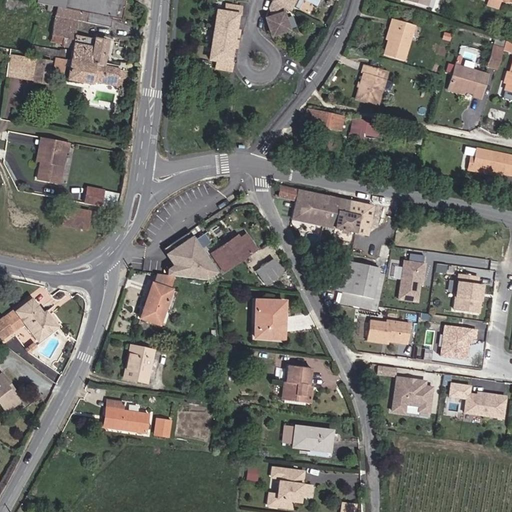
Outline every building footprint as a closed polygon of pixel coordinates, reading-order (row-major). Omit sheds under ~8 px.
[(35,0),(35,3),(56,7),(64,8),(65,0),(35,0)] [(94,14),(96,0),(65,0),(64,8),(94,14)] [(96,0),(94,14),(112,18),(122,20),(125,0),(96,0)] [(273,0),(273,1),(288,9),(292,0),(273,0)] [(498,9),(500,0),(487,0),(486,6),(498,9)] [(283,18),(288,9),(273,1),(270,8),(278,13),(276,16),(272,17),(266,19),(271,35),(287,30),(283,18)] [(234,29),(237,15),(239,16),(240,8),(225,5),(224,13),(217,11),(214,26),(234,30),(234,29)] [(112,18),(94,14),(64,8),(56,7),(50,42),(73,47),(70,60),(103,67),(108,41),(75,35),(78,21),(110,27),(112,18)] [(276,16),(278,13),(270,8),(272,17),(276,16)] [(403,61),(414,26),(391,19),(389,27),(391,28),(387,40),(383,55),(403,61)] [(237,38),(238,30),(234,29),(234,30),(214,26),(211,45),(231,48),(235,49),(236,41),(233,40),(233,37),(237,38)] [(229,62),(231,48),(211,45),(209,60),(217,61),(215,68),(230,71),(231,63),(229,62)] [(497,69),(502,48),(493,45),(486,66),(497,69)] [(32,81),(36,59),(10,55),(7,77),(32,81)] [(49,85),(53,61),(36,58),(36,59),(32,81),(32,82),(49,85)] [(123,86),(126,71),(103,67),(70,60),(56,58),(54,71),(63,73),(64,65),(69,66),(67,79),(90,84),(91,80),(123,86)] [(480,99),(487,75),(454,65),(448,87),(463,91),(472,94),(471,97),(480,99)] [(376,106),(386,72),(365,66),(355,99),(376,106)] [(462,95),(463,91),(448,87),(447,90),(462,95)] [(319,92),(316,99),(326,102),(328,95),(319,92)] [(339,130),(342,117),(307,110),(304,123),(339,130)] [(374,134),(376,124),(355,120),(353,131),(362,132),(374,134)] [(373,141),(374,134),(362,132),(361,139),(373,141)] [(419,144),(421,136),(410,133),(408,142),(419,144)] [(45,148),(47,139),(40,137),(36,161),(39,161),(42,147),(45,148)] [(59,183),(65,151),(67,151),(69,143),(47,139),(45,148),(42,147),(39,161),(36,178),(59,183)] [(511,175),(511,156),(476,149),(474,157),(472,167),(489,171),(511,175)] [(488,174),(489,171),(472,167),(474,157),(470,156),(468,170),(488,174)] [(366,235),(372,207),(280,187),(278,197),(295,200),(291,219),(366,235)] [(100,207),(103,191),(87,188),(84,204),(100,207)] [(116,210),(120,194),(103,191),(100,207),(116,210)] [(87,226),(90,212),(65,207),(61,225),(75,228),(76,224),(87,226)] [(428,243),(433,219),(421,216),(416,235),(415,241),(428,243)] [(441,247),(447,222),(433,219),(428,243),(441,247)] [(411,240),(412,234),(394,231),(393,239),(400,240),(401,237),(411,240)] [(189,232),(163,249),(174,266),(168,270),(168,276),(174,276),(205,280),(217,273),(202,251),(195,240),(189,232)] [(209,243),(203,234),(195,240),(202,251),(204,249),(203,247),(209,243)] [(223,271),(255,250),(245,235),(239,239),(233,243),(231,240),(211,254),(223,271)] [(265,285),(282,273),(272,260),(255,271),(265,285)] [(372,298),(378,273),(378,269),(342,261),(335,290),(342,292),(372,298)] [(423,273),(424,264),(403,261),(398,299),(417,302),(419,285),(421,272),(423,273)] [(378,299),(384,274),(378,273),(372,298),(378,299)] [(170,290),(174,276),(168,276),(156,274),(152,284),(170,290)] [(479,301),(481,285),(475,284),(476,277),(458,274),(455,298),(479,301)] [(158,325),(171,290),(170,290),(152,284),(140,319),(158,325)] [(370,307),(372,298),(342,292),(340,301),(370,307)] [(477,313),(479,301),(455,298),(453,310),(477,313)] [(37,341),(56,327),(48,317),(46,318),(42,314),(31,300),(15,312),(13,312),(4,318),(0,320),(0,340),(24,323),(37,341)] [(283,313),(283,302),(254,301),(253,338),(277,339),(278,313),(283,313)] [(385,323),(369,321),(366,341),(381,343),(382,340),(406,344),(409,324),(385,321),(385,323)] [(475,330),(444,326),(440,356),(465,359),(467,343),(468,338),(471,338),(474,339),(475,330)] [(28,353),(36,347),(33,343),(25,349),(28,353)] [(146,383),(153,351),(130,346),(123,378),(146,383)] [(308,386),(310,368),(287,365),(285,382),(283,382),(281,400),(309,404),(310,391),(307,391),(308,386)] [(394,369),(384,367),(382,376),(392,377),(394,369)] [(0,405),(5,412),(19,402),(13,394),(10,391),(12,389),(1,374),(0,374),(0,405)] [(427,413),(431,388),(423,387),(424,382),(414,381),(412,382),(408,382),(407,380),(396,378),(391,411),(403,412),(404,404),(419,406),(418,411),(427,413)] [(501,418),(504,397),(496,396),(496,398),(466,394),(463,413),(501,418)] [(145,433),(147,415),(122,411),(123,403),(108,401),(107,408),(105,408),(103,427),(145,433)] [(163,436),(166,421),(156,420),(154,435),(163,436)] [(328,452),(331,431),(294,426),(294,428),(292,443),(291,447),(328,452)] [(292,443),(294,428),(284,427),(282,442),(292,443)] [(255,481),(257,468),(247,467),(245,480),(255,481)] [(309,496),(310,486),(298,485),(299,479),(290,478),(291,471),(272,468),(271,477),(279,478),(277,495),(268,494),(267,505),(290,508),(291,501),(292,494),(299,495),(309,496)] [(301,480),(302,472),(291,471),(290,478),(299,479),(298,485),(310,486),(311,481),(301,480)]
